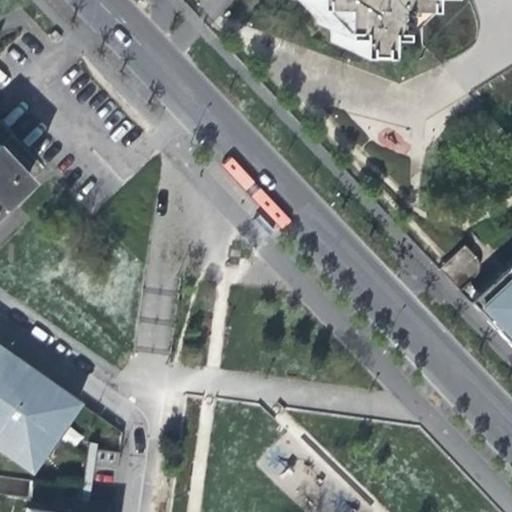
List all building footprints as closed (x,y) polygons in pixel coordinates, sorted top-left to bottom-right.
[(313,0),(313,22),(327,22),(327,40),(356,40),(356,23),(371,23),(371,0),(313,0)] [(0,204),(23,183),(0,158),(0,204)] [(255,217),(252,221),(264,233),(268,231),(255,217)] [(473,258),(462,247),(443,265),(454,277),(473,258)] [(454,277),(443,265),(436,271),(465,302),(476,291),(468,282),(475,273),(476,269),(475,263),(473,258),(454,277)] [(476,291),(465,302),(484,322),(488,318),(497,327),(493,331),(511,350),(511,265),(511,266),(507,262),(476,291)] [(488,318),(484,322),(493,331),(497,327),(488,318)] [(0,353),(0,456),(26,475),(42,452),(36,448),(53,424),(59,428),(75,405),(0,353)] [(42,452),(59,428),(53,424),(36,448),(42,452)]
